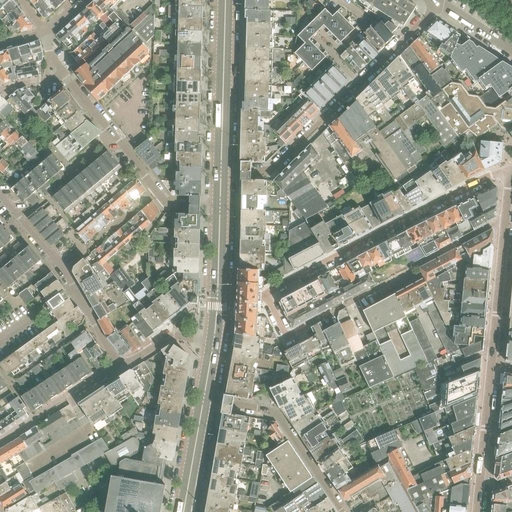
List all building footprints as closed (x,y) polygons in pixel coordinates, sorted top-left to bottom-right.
[(0,18),(2,21),(18,7),(12,0),(11,0),(0,9),(0,18)] [(0,0),(0,9),(11,0),(0,0)] [(53,7),(47,0),(41,0),(35,6),(44,18),(45,18),(47,18),(53,13),(50,9),(52,8),(53,7)] [(47,0),(53,7),(52,8),(55,11),(62,4),(58,0),(47,0)] [(106,13),(110,17),(114,13),(101,0),(96,0),(89,6),(96,15),(95,16),(99,20),(100,19),(106,13)] [(115,4),(117,2),(115,0),(101,0),(114,13),(127,28),(128,27),(132,23),(133,22),(115,4)] [(269,10),(269,0),(245,0),(245,11),(245,19),(247,19),(247,23),(273,24),(274,11),(269,10)] [(415,7),(403,0),(354,0),(381,17),(378,20),(392,34),(397,28),(400,24),(404,27),(417,7),(416,6),(415,7)] [(87,64),(82,68),(75,73),(90,91),(98,102),(140,62),(149,54),(149,49),(135,34),(137,32),(147,43),(154,36),(154,10),(155,5),(155,4),(154,3),(131,25),(134,28),(132,31),(133,33),(93,71),(87,64)] [(176,18),(203,19),(203,11),(203,6),(177,5),(176,18)] [(89,6),(81,14),(93,26),(93,25),(96,22),(99,20),(95,16),(96,15),(89,6)] [(10,23),(12,25),(24,15),(18,7),(2,21),(6,26),(10,23)] [(324,26),(333,17),(333,16),(325,9),(311,23),(319,31),(324,26)] [(332,34),(346,20),(338,12),(333,16),(333,17),(324,26),(329,31),(327,34),(330,37),(332,34)] [(117,37),(127,28),(114,13),(110,17),(115,24),(111,28),(110,29),(117,37)] [(93,26),(81,14),(73,21),(84,34),(93,26)] [(33,26),(24,15),(12,25),(8,28),(13,35),(32,29),(33,26)] [(203,27),(203,19),(176,18),(176,31),(202,31),(202,27),(203,27)] [(109,44),(117,37),(110,29),(111,28),(108,25),(107,26),(100,19),(99,20),(96,22),(100,26),(102,29),(99,32),(102,35),(102,36),(109,44)] [(444,45),(456,33),(457,32),(437,19),(424,32),(423,34),(426,38),(429,35),(442,44),(444,45)] [(355,29),(346,20),(332,34),(337,40),(335,42),(338,45),(340,43),(341,43),(355,29)] [(392,34),(378,20),(370,28),(387,44),(394,36),(392,34)] [(77,41),(84,34),(73,21),(65,28),(77,41)] [(273,36),(273,24),(247,23),(247,28),(246,35),(273,36)] [(319,31),(311,23),(298,36),(305,44),(309,40),(319,31)] [(340,57),(351,46),(353,49),(356,46),(364,38),(360,34),(346,48),(341,43),(340,43),(338,45),(335,42),(337,40),(332,34),(330,37),(327,34),(329,31),(324,26),(319,31),(309,40),(315,45),(317,43),(320,46),(318,48),(323,54),(325,52),(328,55),(326,57),(318,65),(325,72),(333,64),(335,66),(342,59),(340,57)] [(73,44),(77,41),(65,28),(57,36),(69,48),(73,44)] [(387,44),(370,28),(363,35),(366,38),(368,36),(380,50),(387,44)] [(176,31),(176,43),(202,44),(203,36),(202,36),(202,31),(176,31)] [(109,44),(102,36),(98,38),(94,33),(90,37),(102,50),(109,44)] [(451,57),(458,40),(460,36),(460,35),(456,33),(444,45),(442,44),(439,48),(436,52),(439,56),(442,51),(451,57)] [(273,48),(273,36),(246,35),(246,44),(247,44),(246,47),(273,48)] [(102,50),(90,37),(84,42),(85,44),(85,45),(95,55),(102,50)] [(364,38),(356,46),(358,48),(355,51),(360,55),(363,52),(370,60),(378,52),(364,38)] [(440,66),(419,38),(410,46),(430,74),(440,66)] [(447,70),(456,64),(477,48),(473,43),(468,39),(463,43),(458,40),(451,57),(452,58),(444,64),(446,66),(446,67),(446,68),(447,70)] [(303,62),(318,48),(320,46),(317,43),(315,45),(309,40),(305,44),(295,54),(303,62)] [(34,62),(37,61),(39,61),(43,61),(43,52),(40,41),(29,44),(34,62)] [(202,52),(202,44),(176,43),(175,50),(159,50),(159,55),(175,56),(202,56),(202,52)] [(24,64),(29,62),(34,62),(29,44),(17,48),(24,64)] [(89,62),(95,55),(85,45),(84,46),(87,49),(85,50),(81,45),(77,49),(89,62)] [(352,61),(359,55),(353,49),(351,46),(340,57),(342,59),(344,61),(348,56),(352,61)] [(430,74),(410,46),(401,55),(428,91),(425,93),(427,95),(431,100),(443,91),(431,75),(430,74)] [(476,82),(479,79),(501,63),(497,58),(479,46),(477,48),(456,64),(462,72),(466,69),(476,82)] [(246,53),(246,60),(281,61),(281,48),(273,48),(246,47),(246,53)] [(15,66),(24,64),(17,48),(8,51),(11,67),(15,66)] [(318,48),(303,62),(312,71),(318,65),(326,57),(328,55),(325,52),(323,54),(318,48)] [(89,62),(77,49),(74,52),(78,56),(74,59),(82,68),(87,64),(89,62)] [(0,53),(0,61),(2,65),(4,69),(7,68),(11,67),(8,51),(0,53)] [(358,73),(367,63),(366,64),(359,55),(352,61),(353,61),(350,64),(354,68),(354,69),(358,73)] [(175,56),(175,68),(202,69),(202,61),(201,61),(202,56),(175,56)] [(408,80),(413,76),(399,57),(388,68),(401,87),(401,88),(414,105),(418,101),(414,96),(415,95),(408,87),(406,84),(409,82),(408,80)] [(281,62),(281,61),(246,60),(246,69),(246,73),(282,73),(283,67),(274,67),(274,68),(272,68),(273,61),(281,62)] [(37,61),(34,62),(29,62),(30,67),(24,68),(24,64),(15,66),(18,79),(39,75),(38,69),(43,68),(43,61),(39,61),(37,61)] [(499,97),(502,95),(511,89),(511,88),(511,67),(502,62),(501,63),(479,79),(486,87),(490,84),(499,97)] [(333,64),(325,72),(340,86),(347,79),(335,66),(333,64)] [(0,79),(3,84),(11,81),(4,69),(2,65),(0,66),(0,79)] [(11,81),(18,79),(15,66),(11,67),(13,72),(10,73),(7,68),(4,69),(11,81)] [(486,106),(479,96),(469,94),(462,83),(452,82),(452,81),(450,78),(452,76),(447,70),(446,68),(444,70),(442,67),(431,75),(443,91),(431,100),(458,138),(468,130),(478,139),(498,124),(501,129),(511,131),(511,132),(511,89),(502,95),(506,100),(495,108),(486,106)] [(201,77),(202,69),(175,68),(175,81),(201,81),(201,77)] [(401,88),(401,87),(388,68),(377,79),(390,98),(400,91),(399,89),(401,88)] [(325,72),(318,79),(332,93),(340,86),(325,72)] [(282,74),(282,73),(246,73),(246,78),(245,78),(245,85),(272,86),(272,79),(276,79),(277,74),(282,74)] [(294,84),(299,89),(303,85),(301,82),(297,78),(294,82),(294,84)] [(318,79),(311,86),(325,100),(332,93),(318,79)] [(383,104),(390,98),(377,79),(370,87),(383,104)] [(174,93),(201,94),(201,86),(201,81),(175,81),(174,93)] [(272,98),(272,86),(245,85),(245,93),(245,98),(272,98)] [(325,100),(311,86),(303,94),(313,105),(319,111),(320,110),(317,108),(325,100)] [(383,104),(370,87),(363,94),(378,114),(387,126),(395,121),(394,119),(390,114),(386,108),(383,104)] [(32,115),(36,112),(33,108),(31,106),(28,103),(34,97),(26,88),(18,91),(11,98),(28,118),(29,118),(32,115)] [(65,123),(82,110),(73,99),(64,88),(57,93),(46,103),(50,107),(49,111),(48,112),(48,113),(45,115),(40,109),(36,112),(41,118),(45,122),(52,116),(53,118),(57,115),(58,116),(56,117),(63,125),(65,123)] [(299,106),(311,119),(319,111),(313,105),(303,94),(301,92),(298,95),(299,96),(298,97),(301,100),(299,103),(296,99),(294,101),(299,106)] [(201,102),(201,94),(174,93),(171,93),(171,99),(168,99),(168,105),(174,105),(200,106),(200,102),(201,102)] [(371,119),(378,114),(363,94),(356,100),(371,119)] [(2,113),(5,117),(14,109),(9,104),(9,103),(7,101),(1,95),(0,95),(0,111),(1,112),(2,113)] [(415,122),(426,115),(438,131),(435,134),(443,146),(445,148),(452,142),(458,138),(431,100),(427,95),(418,101),(414,105),(407,110),(402,114),(396,118),(394,119),(395,121),(420,154),(426,150),(418,139),(418,138),(418,137),(423,133),(415,122)] [(271,111),(272,98),(245,98),(245,103),(243,103),(243,110),(271,111)] [(380,132),(371,119),(356,100),(355,101),(356,103),(350,109),(348,108),(338,118),(357,143),(368,135),(371,139),(380,153),(378,155),(387,167),(395,178),(396,179),(396,178),(407,171),(380,133),(380,132)] [(403,105),(401,102),(396,106),(398,109),(400,112),(402,114),(407,110),(403,105)] [(173,118),(200,119),(200,111),(200,106),(174,105),(173,118)] [(303,127),(311,119),(299,106),(291,114),(303,127)] [(402,114),(400,112),(398,109),(390,114),(394,119),(396,118),(402,114)] [(73,133),(87,122),(85,119),(82,116),(85,114),(82,110),(65,123),(73,133)] [(264,132),(274,132),(274,131),(272,129),(269,126),(267,125),(264,125),(264,122),(259,122),(259,117),(271,117),(271,111),(243,110),(242,110),(242,131),(264,132)] [(38,121),(41,118),(36,112),(32,115),(38,121)] [(0,135),(11,125),(5,117),(2,113),(0,114),(0,117),(4,121),(0,124),(0,135)] [(303,127),(291,114),(283,122),(281,120),(281,121),(295,135),(303,127)] [(200,127),(200,119),(173,118),(173,131),(199,131),(200,127)] [(357,143),(338,118),(329,127),(323,133),(344,163),(351,157),(361,150),(357,143)] [(295,135),(281,121),(277,124),(278,126),(274,131),(274,132),(275,132),(281,139),(286,143),(286,144),(295,135)] [(420,154),(395,121),(387,126),(380,132),(380,133),(407,171),(408,171),(413,168),(418,164),(417,162),(423,159),(420,154)] [(73,133),(66,139),(65,139),(62,142),(61,142),(56,147),(68,162),(96,138),(101,133),(87,122),(73,133)] [(5,142),(8,140),(17,131),(17,130),(16,130),(15,130),(11,125),(0,135),(0,140),(1,140),(0,139),(1,138),(5,142)] [(3,154),(22,137),(17,131),(8,140),(11,143),(9,144),(9,143),(3,149),(0,146),(0,150),(0,151),(3,154)] [(173,143),(201,144),(201,136),(199,136),(199,131),(173,131),(173,143)] [(251,171),(251,162),(262,163),(263,163),(263,156),(266,156),(266,147),(266,138),(263,138),(264,132),(242,131),(241,147),(241,162),(241,171),(241,174),(241,180),(240,195),(240,210),(264,210),(264,205),(267,205),(267,196),(271,196),(271,191),(267,191),(267,186),(264,186),(265,181),(264,181),(251,180),(251,174),(251,171)] [(29,142),(20,150),(21,150),(25,155),(24,156),(28,161),(30,161),(34,158),(37,162),(42,158),(38,154),(39,153),(33,146),(41,139),(42,138),(38,133),(29,142)] [(20,150),(29,142),(23,136),(22,137),(3,154),(7,158),(10,155),(16,149),(18,147),(20,150)] [(56,147),(61,142),(58,138),(52,143),(56,147)] [(281,139),(277,143),(278,145),(281,148),(286,143),(281,139)] [(142,158),(155,147),(149,140),(136,150),(142,158)] [(480,159),(486,169),(485,169),(496,164),(497,164),(497,163),(499,162),(501,160),(502,157),(502,156),(503,144),(503,143),(502,143),(481,141),(480,159)] [(180,161),(180,166),(201,167),(201,152),(202,144),(201,144),(173,143),(169,143),(169,144),(166,143),(166,147),(173,147),(173,150),(177,150),(177,161),(180,161)] [(303,170),(319,154),(312,144),(274,181),(281,189),(287,196),(297,209),(303,216),(306,219),(313,215),(318,212),(329,207),(303,170)] [(155,147),(142,158),(148,166),(155,160),(157,159),(161,155),(159,152),(155,147)] [(446,190),(467,179),(452,159),(446,150),(433,160),(438,167),(433,171),(446,190)] [(485,170),(486,169),(480,159),(476,150),(471,153),(470,152),(464,156),(461,153),(453,159),(453,158),(452,159),(467,179),(484,170),(485,170)] [(102,157),(115,173),(122,167),(108,151),(102,157)] [(46,159),(64,180),(67,178),(64,174),(61,174),(59,172),(65,168),(53,154),(46,159)] [(8,167),(9,166),(3,159),(0,156),(0,170),(8,178),(15,171),(13,169),(11,170),(8,167)] [(115,173),(102,157),(95,162),(108,179),(115,173)] [(60,183),(64,180),(46,159),(39,165),(51,179),(56,175),(57,177),(57,180),(60,183)] [(155,160),(148,166),(152,170),(156,167),(157,166),(159,165),(155,160)] [(102,184),(108,179),(95,162),(88,168),(102,184)] [(23,174),(29,168),(26,165),(20,171),(23,174)] [(51,179),(39,165),(32,171),(50,192),(53,190),(50,186),(47,186),(46,184),(51,179)] [(172,236),(172,243),(178,243),(199,243),(199,229),(200,215),(200,212),(200,211),(200,210),(200,206),(200,202),(200,201),(200,200),(200,197),(201,181),(201,180),(201,167),(180,166),(180,172),(176,172),(176,176),(176,181),(176,190),(180,190),(179,196),(190,196),(190,199),(190,200),(190,206),(190,210),(190,211),(190,215),(179,215),(179,219),(175,219),(175,228),(175,236),(172,236)] [(446,190),(433,171),(432,170),(431,170),(428,166),(419,173),(421,177),(416,181),(429,199),(446,190)] [(156,167),(152,170),(156,176),(161,172),(156,167)] [(376,176),(370,167),(358,176),(364,185),(376,176)] [(94,190),(102,184),(88,168),(81,174),(94,190)] [(50,192),(32,171),(25,177),(37,191),(42,187),(44,189),(43,191),(46,195),(50,192)] [(401,184),(412,177),(408,171),(407,171),(396,178),(401,184)] [(351,173),(345,177),(353,188),(359,184),(351,173)] [(88,196),(94,190),(81,174),(74,180),(88,196)] [(126,183),(131,178),(128,175),(123,179),(126,183)] [(32,195),(37,191),(25,177),(19,183),(36,203),(39,201),(36,198),(34,197),(32,195)] [(124,189),(134,201),(146,191),(137,178),(124,189)] [(429,199),(416,181),(414,178),(402,186),(403,186),(399,189),(412,208),(429,199)] [(81,202),(88,196),(74,180),(67,186),(81,202)] [(115,186),(118,190),(123,185),(120,182),(115,186)] [(33,207),(36,203),(19,183),(11,189),(23,203),(28,198),(30,200),(30,203),(33,207)] [(81,202),(67,186),(60,191),(74,208),(81,202)] [(112,195),(118,190),(115,186),(109,191),(112,195)] [(485,211),(497,205),(498,194),(499,190),(493,187),(476,196),(485,211)] [(412,208),(399,189),(398,188),(392,192),(406,212),(405,211),(411,208),(412,208)] [(123,211),(134,201),(124,189),(108,203),(118,215),(119,214),(114,209),(118,206),(123,211)] [(74,208),(60,191),(53,198),(66,214),(74,208)] [(400,215),(406,212),(392,192),(391,192),(384,195),(395,216),(398,215),(400,215)] [(101,198),(104,202),(109,197),(106,194),(101,198)] [(395,216),(384,195),(383,194),(378,197),(378,198),(370,203),(370,204),(381,223),(382,223),(384,223),(386,222),(387,220),(395,216)] [(464,222),(474,217),(471,210),(476,208),(479,214),(485,211),(476,196),(474,197),(456,206),(464,222)] [(99,207),(104,202),(101,198),(96,203),(99,207)] [(144,216),(156,206),(153,201),(141,211),(140,212),(144,216)] [(118,215),(108,203),(100,210),(110,222),(118,215)] [(381,223),(370,204),(361,209),(359,206),(351,210),(349,206),(340,211),(342,215),(357,237),(381,224),(381,223)] [(34,226),(54,209),(51,205),(44,211),(41,207),(28,218),(34,226)] [(87,210),(90,214),(96,209),(93,205),(87,210)] [(464,222),(457,226),(463,237),(496,219),(497,209),(497,205),(485,211),(479,214),(474,217),(464,222)] [(156,206),(144,216),(151,223),(151,222),(160,211),(156,206)] [(457,226),(464,222),(456,206),(446,211),(454,227),(457,226)] [(34,226),(40,233),(53,222),(50,218),(57,212),(54,209),(34,226)] [(297,209),(294,211),(300,218),(303,216),(297,209)] [(85,218),(90,214),(87,210),(82,214),(85,218)] [(103,228),(110,222),(100,210),(92,216),(103,228)] [(239,240),(263,240),(263,235),(266,235),(266,226),(267,216),(264,216),(264,210),(240,210),(239,240)] [(454,227),(446,211),(436,216),(444,232),(446,232),(454,227)] [(151,223),(144,216),(140,212),(132,219),(142,231),(151,223)] [(357,237),(342,215),(326,224),(332,233),(339,243),(341,246),(357,237)] [(95,235),(103,228),(92,216),(84,223),(95,235)] [(444,232),(436,216),(426,222),(432,235),(436,232),(438,236),(440,234),(444,232)] [(76,226),(82,221),(79,217),(73,222),(76,226)] [(45,239),(66,223),(63,219),(56,224),(53,222),(40,233),(45,239)] [(120,229),(116,232),(126,245),(125,246),(128,250),(143,236),(140,233),(142,231),(132,219),(129,222),(133,227),(125,234),(120,229)] [(326,254),(310,229),(307,221),(289,231),(289,249),(289,256),(289,259),(295,270),(297,269),(323,255),(326,254)] [(311,228),(310,229),(326,254),(334,249),(327,239),(329,237),(328,235),(332,233),(326,224),(324,221),(311,229),(311,228)] [(430,236),(432,235),(426,222),(416,226),(425,243),(433,239),(433,238),(431,239),(430,236)] [(66,223),(45,239),(51,247),(65,235),(62,232),(68,226),(66,223)] [(95,235),(84,223),(78,228),(75,231),(85,243),(95,235)] [(0,226),(0,235),(8,244),(14,239),(2,224),(0,226)] [(415,249),(425,243),(416,226),(406,232),(413,245),(415,249)] [(463,237),(457,226),(454,227),(446,232),(452,243),(463,237)] [(470,258),(491,246),(493,245),(494,232),(495,232),(493,229),(456,248),(460,256),(467,252),(470,258)] [(126,245),(116,232),(108,239),(118,252),(125,246),(126,245)] [(410,247),(413,245),(406,232),(396,237),(405,255),(415,249),(412,250),(410,247)] [(426,257),(452,243),(446,232),(444,232),(440,234),(442,237),(434,241),(433,239),(425,243),(415,249),(405,255),(404,255),(410,265),(426,257)] [(405,255),(396,237),(386,242),(396,260),(404,255),(405,255)] [(110,259),(118,252),(108,239),(100,246),(110,259)] [(239,240),(238,270),(260,271),(268,271),(268,264),(265,264),(266,255),(266,251),(270,251),(270,240),(263,240),(239,240)] [(16,257),(32,277),(35,274),(31,269),(41,260),(39,257),(29,246),(24,250),(22,248),(23,246),(19,242),(13,247),(16,251),(19,251),(20,253),(16,257)] [(387,264),(396,260),(386,242),(378,247),(387,264)] [(164,271),(152,280),(157,287),(159,285),(161,283),(165,280),(173,274),(198,275),(199,258),(199,243),(178,243),(178,248),(175,248),(174,257),(174,265),(173,265),(173,271),(164,271)] [(107,261),(110,259),(100,246),(93,252),(92,253),(102,266),(107,261)] [(450,281),(460,279),(490,282),(490,281),(490,277),(490,274),(491,270),(493,248),(491,246),(470,258),(463,261),(453,267),(445,273),(437,277),(439,283),(450,281)] [(387,264),(378,247),(367,253),(374,266),(378,264),(380,268),(387,264)] [(463,261),(460,256),(456,248),(446,254),(453,267),(463,261)] [(371,267),(374,266),(367,253),(357,258),(366,275),(370,273),(373,272),(371,267)] [(29,279),(32,277),(16,257),(10,262),(9,259),(9,257),(6,254),(0,258),(0,259),(2,262),(5,263),(6,265),(2,269),(14,283),(25,274),(29,279)] [(446,254),(437,258),(445,273),(453,267),(446,254)] [(286,275),(295,270),(289,259),(289,256),(284,256),(284,266),(284,271),(286,275)] [(366,275),(357,258),(347,263),(356,280),(357,279),(355,276),(358,274),(360,278),(359,278),(359,279),(366,275)] [(437,277),(445,273),(437,258),(428,263),(436,278),(437,277)] [(89,297),(99,291),(104,288),(96,274),(87,259),(86,259),(85,259),(75,268),(74,272),(89,297)] [(107,261),(102,266),(105,268),(105,269),(107,271),(110,276),(116,272),(107,261)] [(352,282),(356,280),(347,263),(337,268),(343,278),(340,280),(339,281),(342,288),(352,282)] [(436,278),(428,263),(419,268),(424,278),(428,288),(439,288),(439,285),(439,283),(437,277),(436,278)] [(284,266),(277,270),(278,271),(281,277),(286,275),(284,271),(284,266)] [(124,293),(130,288),(135,284),(122,267),(116,272),(110,276),(124,293)] [(14,283),(2,269),(0,270),(0,281),(6,289),(14,283)] [(259,297),(260,271),(238,270),(237,296),(237,301),(259,302),(259,297)] [(330,272),(319,278),(327,295),(341,288),(342,288),(339,281),(336,282),(330,272)] [(40,294),(41,294),(58,281),(52,273),(34,286),(40,294)] [(357,284),(361,292),(375,284),(370,273),(359,279),(361,282),(357,284)] [(191,303),(173,274),(165,280),(171,287),(167,291),(183,310),(191,303)] [(198,275),(173,274),(191,303),(197,304),(198,285),(198,275)] [(174,317),(183,310),(167,291),(163,294),(157,287),(152,280),(150,277),(142,283),(145,288),(140,292),(144,297),(140,300),(145,307),(153,301),(147,294),(152,290),(174,317)] [(319,278),(308,283),(317,300),(327,295),(319,278)] [(425,302),(433,298),(428,288),(424,278),(407,288),(408,290),(407,291),(414,306),(420,304),(422,309),(424,313),(428,311),(427,308),(427,307),(425,302)] [(488,293),(490,282),(460,279),(460,285),(449,284),(450,281),(439,283),(439,285),(439,288),(488,293)] [(67,299),(68,298),(64,291),(58,281),(41,294),(48,303),(45,305),(49,310),(62,300),(62,299),(66,297),(67,299)] [(347,299),(361,292),(357,284),(354,286),(352,282),(342,288),(341,288),(347,299)] [(308,283),(298,289),(307,306),(317,300),(308,283)] [(35,298),(27,288),(19,294),(26,304),(35,298)] [(155,332),(174,317),(152,290),(147,294),(153,301),(145,307),(140,300),(144,297),(140,292),(135,295),(130,288),(124,293),(139,312),(155,332)] [(333,307),(347,299),(341,288),(327,295),(333,307)] [(414,306),(407,291),(408,290),(407,288),(395,294),(405,313),(411,310),(413,314),(417,312),(414,306)] [(487,305),(488,293),(439,288),(428,288),(433,298),(434,300),(449,302),(462,303),(487,305)] [(298,289),(288,294),(297,311),(307,306),(298,289)] [(108,307),(99,291),(89,297),(101,319),(107,315),(111,313),(111,312),(117,309),(114,303),(108,307)] [(288,294),(278,299),(282,308),(286,316),(297,311),(288,294)] [(395,294),(381,301),(364,311),(374,332),(392,324),(407,316),(405,313),(395,294)] [(319,314),(333,307),(327,295),(312,303),(319,314)] [(49,310),(57,322),(60,319),(66,315),(69,313),(71,311),(75,309),(68,298),(67,299),(66,297),(62,299),(62,300),(49,310)] [(486,317),(487,305),(462,303),(461,312),(457,311),(458,308),(448,308),(449,302),(434,300),(436,304),(439,309),(440,313),(486,317)] [(236,315),(235,333),(257,336),(257,330),(265,331),(266,321),(263,321),(263,317),(258,317),(259,302),(237,301),(236,315)] [(319,314),(312,303),(304,308),(306,311),(302,314),(306,321),(319,314)] [(439,309),(436,304),(427,308),(428,311),(429,314),(439,309)] [(75,309),(71,311),(77,319),(81,324),(82,323),(85,317),(78,307),(75,309)] [(440,313),(439,309),(429,314),(432,320),(442,316),(440,313)] [(292,329),(306,321),(302,314),(299,315),(297,311),(286,317),(292,329)] [(155,332),(139,312),(131,319),(147,338),(155,332)] [(485,329),(486,317),(440,313),(442,316),(445,323),(446,325),(454,326),(485,329)] [(117,331),(107,315),(101,319),(98,320),(107,339),(117,331)] [(445,323),(442,316),(432,320),(435,327),(445,323)] [(57,322),(55,324),(61,332),(63,334),(63,336),(65,338),(71,334),(60,319),(57,322)] [(370,361),(363,346),(351,319),(340,324),(357,361),(359,366),(370,361)] [(413,330),(422,326),(419,319),(410,323),(412,328),(413,330)] [(323,353),(332,348),(325,332),(321,322),(311,327),(315,337),(322,351),(323,353)] [(448,329),(446,325),(445,323),(435,327),(439,334),(448,329)] [(63,334),(61,332),(55,324),(50,327),(60,342),(64,339),(62,338),(61,337),(63,336),(63,334)] [(325,332),(332,348),(341,368),(357,361),(340,324),(339,324),(325,332)] [(425,332),(422,326),(413,330),(416,337),(425,332)] [(484,337),(485,329),(454,326),(453,339),(454,343),(455,344),(469,345),(474,343),(475,336),(484,337)] [(60,342),(50,327),(44,331),(44,332),(49,339),(52,337),(55,342),(53,344),(55,346),(60,342)] [(73,358),(84,350),(95,343),(86,329),(71,341),(76,349),(66,356),(69,361),(73,358)] [(451,336),(448,329),(439,334),(442,340),(451,336)] [(404,342),(416,337),(413,330),(401,335),(404,342)] [(130,350),(125,341),(117,331),(107,339),(121,356),(130,350)] [(47,341),(49,339),(44,332),(38,336),(49,350),(52,348),(47,341)] [(428,339),(425,332),(416,337),(419,343),(428,339)] [(230,363),(253,368),(255,362),(257,363),(259,353),(262,353),(265,337),(257,336),(235,333),(230,363)] [(46,353),(49,350),(38,336),(33,340),(38,347),(41,345),(46,353)] [(125,341),(130,350),(133,353),(142,346),(139,343),(140,342),(135,336),(125,341)] [(442,340),(445,347),(454,343),(453,339),(451,336),(442,340)] [(308,359),(313,368),(318,366),(327,361),(323,353),(322,351),(315,337),(300,345),(308,359)] [(419,344),(416,337),(404,342),(407,349),(419,344)] [(431,346),(428,339),(419,343),(422,350),(431,346)] [(33,340),(27,344),(38,359),(42,356),(40,354),(36,349),(38,347),(33,340)] [(370,387),(394,377),(389,365),(386,358),(383,352),(379,345),(377,340),(363,346),(370,361),(359,366),(370,387)] [(379,345),(383,352),(394,347),(391,340),(379,345)] [(458,350),(451,353),(455,362),(465,358),(482,351),(483,351),(484,340),(462,349),(462,348),(458,350)] [(95,343),(84,350),(92,361),(97,369),(100,367),(103,365),(99,360),(98,361),(97,358),(103,354),(95,343)] [(458,350),(455,344),(454,343),(445,347),(448,354),(451,353),(458,350)] [(38,359),(27,344),(21,348),(27,356),(29,354),(33,359),(34,362),(38,359)] [(422,350),(419,344),(407,349),(410,355),(422,350)] [(274,348),(273,355),(288,359),(285,353),(281,345),(274,348)] [(313,368),(308,359),(300,345),(285,353),(288,359),(293,367),(303,361),(304,365),(300,367),(303,373),(305,372),(312,369),(313,368)] [(160,352),(164,358),(178,349),(174,346),(173,348),(170,346),(160,352)] [(431,346),(422,350),(425,356),(434,352),(431,346)] [(397,353),(394,347),(383,352),(386,358),(397,353)] [(25,357),(27,356),(21,348),(15,352),(21,360),(22,360),(27,367),(30,364),(25,357)] [(166,380),(186,384),(190,359),(187,357),(188,355),(178,349),(164,358),(162,364),(166,365),(164,374),(167,374),(166,380)] [(415,369),(428,363),(425,356),(422,350),(410,355),(406,357),(412,370),(415,369)] [(23,364),(21,360),(15,352),(7,358),(17,373),(21,371),(18,367),(23,364)] [(437,359),(434,352),(425,356),(428,363),(434,360),(437,359)] [(400,360),(397,353),(386,358),(389,365),(400,360)] [(75,361),(85,377),(93,372),(83,356),(75,361)] [(412,370),(406,357),(400,360),(389,365),(394,377),(395,377),(412,370)] [(467,363),(439,374),(443,383),(481,369),(482,357),(467,363)] [(14,376),(17,373),(7,358),(0,363),(0,365),(7,376),(12,372),(14,376)] [(148,360),(145,362),(149,369),(152,367),(153,362),(149,362),(148,360)] [(428,363),(415,369),(424,390),(443,383),(439,374),(434,360),(428,363)] [(78,382),(85,377),(75,361),(67,366),(78,382)] [(327,361),(318,366),(324,379),(321,380),(324,386),(327,384),(336,380),(332,372),(328,361),(327,361)] [(139,366),(151,386),(155,378),(151,372),(149,369),(145,362),(139,366)] [(281,362),(280,371),(287,373),(288,363),(281,362)] [(223,401),(223,403),(233,405),(233,404),(234,397),(248,399),(249,393),(251,393),(253,384),(255,374),(252,373),(253,368),(230,363),(223,401)] [(78,382),(67,366),(60,371),(70,387),(78,382)] [(150,387),(151,386),(139,366),(132,370),(142,386),(147,393),(148,393),(148,392),(155,394),(156,389),(150,387)] [(344,375),(341,368),(333,372),(336,378),(344,375)] [(312,369),(305,372),(310,383),(317,379),(312,369)] [(424,390),(423,391),(426,400),(441,394),(443,400),(429,406),(433,413),(435,412),(457,403),(479,394),(481,369),(443,383),(424,390)] [(135,391),(142,386),(132,370),(106,386),(111,393),(113,392),(119,401),(127,396),(128,398),(136,393),(135,391)] [(70,387),(60,371),(52,376),(63,392),(70,387)] [(511,387),(511,374),(505,373),(503,388),(511,387)] [(63,392),(52,376),(44,381),(55,397),(63,392)] [(351,389),(345,377),(337,381),(342,394),(351,389)] [(280,407),(301,396),(299,393),(301,392),(296,383),(294,384),(292,378),(291,378),(286,381),(279,384),(273,387),(270,389),(271,389),(280,407)] [(162,404),(161,410),(180,413),(185,388),(186,384),(166,380),(165,386),(162,385),(159,403),(162,404)] [(48,402),(55,397),(44,381),(37,386),(48,402)] [(40,407),(48,402),(37,386),(30,391),(40,407)] [(112,413),(122,406),(123,406),(122,405),(119,401),(113,392),(111,393),(106,386),(80,404),(85,411),(94,425),(108,416),(111,421),(116,418),(112,413)] [(502,405),(502,406),(511,401),(511,387),(503,388),(502,405)] [(40,407),(30,391),(21,396),(32,413),(40,407)] [(10,403),(16,398),(12,392),(3,399),(7,405),(10,403)] [(446,412),(450,425),(477,413),(477,409),(479,394),(457,403),(435,412),(436,415),(443,411),(444,413),(446,412)] [(280,407),(293,423),(313,413),(315,412),(308,398),(306,399),(304,395),(301,396),(280,407)] [(11,414),(18,424),(29,417),(27,414),(29,413),(26,407),(18,397),(16,398),(10,403),(14,409),(12,410),(14,412),(11,414)] [(349,415),(341,400),(334,403),(332,404),(339,416),(341,420),(349,415)] [(123,406),(122,406),(126,413),(133,408),(128,401),(122,405),(123,406)] [(511,401),(502,406),(501,414),(511,409),(511,401)] [(221,427),(218,444),(240,448),(241,442),(246,443),(247,433),(250,418),(231,414),(233,405),(223,403),(219,427),(221,427)] [(66,423),(71,419),(76,416),(77,416),(70,405),(59,411),(36,426),(39,430),(42,428),(46,435),(43,437),(44,437),(48,434),(53,431),(57,428),(62,425),(65,424),(66,423)] [(501,414),(500,423),(511,418),(511,409),(501,414)] [(180,413),(161,410),(160,415),(156,415),(155,424),(153,433),(145,431),(145,434),(140,433),(139,433),(136,436),(149,438),(150,438),(175,442),(180,413)] [(440,424),(436,415),(435,412),(433,413),(433,414),(419,420),(425,435),(439,429),(437,425),(440,424)] [(294,424),(302,437),(323,422),(318,414),(315,416),(313,413),(293,423),(294,424)] [(430,445),(431,444),(475,426),(477,413),(450,425),(439,429),(425,435),(430,445)] [(18,424),(11,414),(0,421),(0,423),(6,432),(18,424)] [(82,425),(76,416),(71,419),(77,429),(82,425)] [(511,418),(500,423),(499,431),(511,426),(511,418)] [(72,432),(77,429),(71,419),(66,423),(72,432)] [(263,420),(262,426),(264,426),(263,432),(262,435),(268,437),(268,434),(271,421),(263,420)] [(422,425),(419,420),(412,423),(415,428),(422,425)] [(277,448),(288,440),(276,422),(271,421),(268,434),(273,440),(274,439),(277,444),(276,445),(277,448)] [(347,430),(354,425),(351,421),(344,426),(347,430)] [(136,422),(135,425),(139,431),(142,431),(143,423),(136,422)] [(302,437),(310,449),(329,436),(325,431),(328,430),(323,422),(302,437)] [(72,432),(66,423),(65,424),(62,425),(68,435),(72,432)] [(63,438),(68,435),(62,425),(57,428),(63,438)] [(424,431),(422,425),(415,428),(418,434),(424,431)] [(43,437),(39,430),(36,426),(21,436),(27,447),(32,444),(37,441),(40,439),(44,437),(43,437)] [(469,447),(473,446),(474,439),(475,426),(431,444),(434,450),(437,456),(445,453),(447,459),(459,454),(458,452),(460,451),(469,447)] [(136,436),(139,433),(135,427),(121,436),(125,442),(136,436)] [(59,440),(63,438),(57,428),(53,431),(59,440)] [(497,447),(511,441),(511,429),(499,435),(499,434),(497,447)] [(413,476),(398,449),(403,446),(394,431),(394,430),(366,442),(376,466),(388,458),(406,491),(417,486),(413,476)] [(54,443),(59,440),(53,431),(48,434),(54,443)] [(49,446),(54,443),(48,434),(44,437),(49,446)] [(365,440),(360,434),(353,438),(355,441),(359,444),(365,440)] [(0,484),(17,473),(9,459),(19,452),(23,450),(27,447),(21,436),(0,449),(0,484)] [(127,459),(137,453),(145,448),(148,447),(149,438),(136,436),(125,442),(110,451),(105,454),(112,467),(121,462),(127,459)] [(319,462),(339,447),(334,438),(331,440),(329,436),(310,449),(319,462)] [(46,449),(49,446),(44,437),(40,439),(46,449)] [(102,455),(105,454),(110,451),(102,438),(95,442),(102,455)] [(172,460),(175,442),(150,438),(149,438),(148,447),(153,444),(161,457),(164,458),(172,460)] [(280,475),(291,492),(304,483),(312,477),(308,471),(296,452),(288,440),(277,448),(272,451),(266,455),(278,471),(274,474),(277,478),(280,475)] [(352,449),(359,444),(355,442),(354,443),(351,440),(348,443),(352,449)] [(43,450),(37,441),(32,444),(38,453),(43,450)] [(496,459),(511,453),(511,441),(497,447),(496,459)] [(102,455),(95,442),(89,445),(96,459),(102,455)] [(266,455),(272,451),(267,443),(267,444),(266,443),(265,449),(264,456),(266,455)] [(33,456),(38,453),(32,444),(27,447),(33,456)] [(127,459),(121,462),(118,476),(112,475),(105,511),(160,511),(166,485),(162,484),(159,484),(164,458),(161,457),(153,444),(148,447),(145,448),(143,461),(127,459)] [(213,474),(235,478),(236,472),(240,473),(242,464),(243,455),(249,456),(250,449),(240,448),(218,444),(213,474)] [(96,459),(89,445),(82,449),(90,463),(96,459)] [(434,511),(436,497),(435,494),(434,492),(441,488),(441,489),(454,483),(470,476),(472,462),(473,446),(469,447),(460,451),(458,452),(459,454),(447,459),(434,465),(435,466),(421,472),(422,472),(413,476),(417,486),(406,491),(414,504),(418,511),(434,511)] [(33,456),(27,447),(23,450),(29,459),(33,456)] [(319,462),(325,472),(346,457),(339,447),(319,462)] [(84,466),(90,463),(82,449),(77,452),(84,466)] [(29,459),(23,450),(19,452),(25,462),(29,459)] [(9,459),(17,473),(24,482),(25,482),(24,481),(33,477),(30,472),(31,471),(25,462),(19,452),(9,459)] [(78,469),(84,466),(77,452),(72,455),(71,454),(70,455),(78,469)] [(495,469),(495,470),(509,465),(509,464),(511,463),(511,453),(496,459),(495,469)] [(78,469),(70,455),(65,457),(67,460),(65,461),(72,473),(74,472),(78,469)] [(325,472),(331,480),(353,467),(357,465),(354,461),(350,463),(346,457),(325,472)] [(378,511),(377,511),(398,511),(414,504),(406,491),(388,458),(376,466),(370,469),(337,488),(338,490),(344,500),(345,501),(360,492),(361,494),(367,504),(374,499),(381,510),(378,511)] [(337,488),(370,469),(365,459),(357,465),(353,467),(331,480),(337,488)] [(65,461),(59,464),(66,476),(72,473),(65,461)] [(509,465),(495,470),(495,477),(499,480),(511,474),(511,463),(509,464),(509,465)] [(53,468),(60,480),(66,476),(59,464),(53,468)] [(267,475),(268,468),(270,469),(268,465),(263,464),(262,474),(267,475)] [(54,483),(55,482),(60,480),(53,468),(47,471),(54,483)] [(54,483),(47,471),(41,474),(48,486),(54,483)] [(60,480),(55,482),(60,491),(61,490),(65,488),(70,484),(77,480),(78,479),(74,472),(72,473),(66,476),(60,480)] [(0,497),(24,482),(17,473),(0,484),(0,497)] [(48,486),(41,474),(35,478),(42,490),(48,486)] [(213,474),(207,505),(234,510),(237,494),(238,485),(234,484),(235,478),(213,474)] [(312,507),(328,499),(317,483),(313,478),(312,477),(304,483),(291,492),(280,500),(273,504),(268,508),(270,511),(306,511),(308,511),(312,507)] [(37,493),(42,490),(35,478),(29,481),(30,482),(29,483),(31,488),(33,486),(37,493)] [(450,494),(468,496),(470,480),(469,480),(470,480),(435,494),(436,497),(444,497),(450,495),(450,494)] [(24,482),(0,497),(0,504),(4,509),(8,506),(12,504),(20,499),(30,493),(25,486),(23,483),(24,483),(24,482)] [(506,504),(511,503),(511,502),(511,500),(511,499),(511,485),(503,489),(493,492),(492,502),(506,504)] [(31,511),(71,511),(76,509),(66,492),(38,508),(31,511)] [(467,506),(468,496),(450,494),(450,495),(444,497),(444,501),(443,509),(450,510),(450,505),(467,506)] [(7,510),(8,511),(31,511),(38,508),(30,496),(10,508),(10,509),(7,510)] [(466,511),(467,506),(450,505),(450,510),(443,509),(444,501),(444,497),(436,497),(434,511),(466,511)] [(336,511),(328,499),(312,507),(308,511),(336,511)] [(511,511),(511,503),(506,504),(492,502),(491,511),(511,511)]
